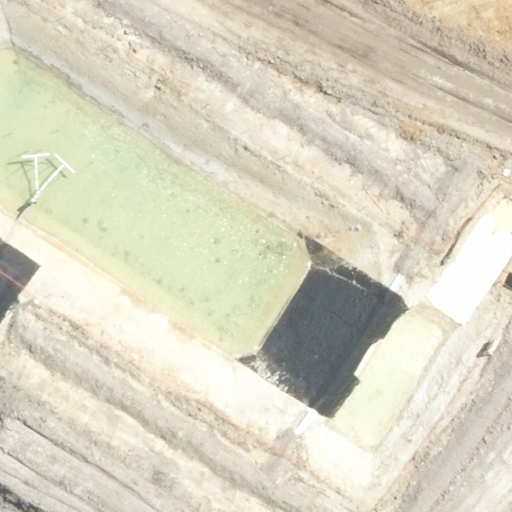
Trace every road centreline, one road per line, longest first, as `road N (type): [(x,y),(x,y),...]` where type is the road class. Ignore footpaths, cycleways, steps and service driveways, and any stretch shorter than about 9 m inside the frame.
road 1 (residential): [(0,387),(193,511)]
road 2 (residential): [(0,151),(109,0)]
